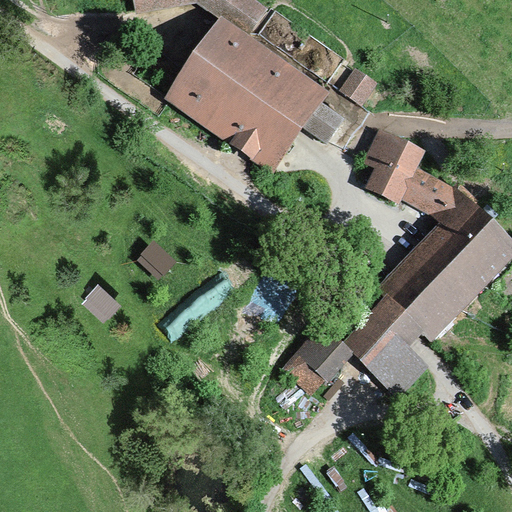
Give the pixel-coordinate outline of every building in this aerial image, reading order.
[(132,0),(136,16),(195,3),(249,41),(267,12),(250,0),(132,0)] [(221,22),(165,102),(274,178),(306,132),(328,147),(346,122),(325,108),(331,99),(221,22)] [(374,85),(350,67),(334,90),(358,107),(374,85)] [(428,373),(417,361),(511,266),(511,246),(454,191),(418,173),(426,158),(380,133),(363,166),(375,172),(365,193),(399,210),(403,204),(430,218),(440,228),(381,289),(387,302),(349,337),(354,359),(398,402),(428,373)] [(163,283),(179,264),(156,244),(140,263),(163,283)] [(328,388),(357,358),(324,326),(282,371),(311,399),(325,385),(328,388)]
